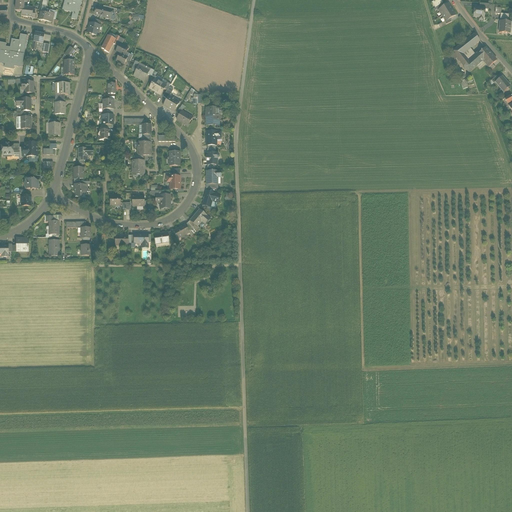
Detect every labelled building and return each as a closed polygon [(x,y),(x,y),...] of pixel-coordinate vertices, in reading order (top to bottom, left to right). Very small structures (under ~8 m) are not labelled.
[(16,0),(16,12),(22,12),(23,7),(24,0),(16,0)] [(72,19),(76,20),(81,0),(76,0),(76,4),(73,3),(65,1),(63,10),(70,12),(71,12),(73,12),(73,13),(72,19)] [(442,3),(440,0),(438,0),(435,2),(432,3),(435,8),(441,4),(442,3)] [(446,21),(446,22),(450,19),(455,16),(448,4),(443,8),(439,10),(439,11),(446,21)] [(32,8),(23,7),(22,12),(21,16),(32,17),(33,18),(35,19),(36,14),(33,14),(33,10),(32,8)] [(110,19),(111,15),(112,11),(103,9),(96,8),(95,15),(104,17),(104,18),(109,19),(110,20),(110,19)] [(483,18),(484,18),(485,10),(485,9),(479,8),(475,8),(474,17),(478,18),(483,18)] [(500,19),(508,20),(508,15),(509,15),(501,14),(501,8),(496,8),(495,14),(496,14),(501,15),(500,19)] [(46,11),(46,14),(49,14),(48,22),(52,23),(54,14),(50,13),(50,12),(46,11)] [(39,20),(48,22),(49,14),(46,14),(41,12),(39,20)] [(499,33),(508,34),(509,30),(510,30),(511,22),(500,21),(499,33)] [(92,35),(96,36),(97,32),(98,33),(100,26),(99,26),(92,24),(91,24),(90,28),(89,28),(88,33),(92,34),(92,35)] [(37,43),(43,44),(43,41),(45,35),(35,33),(34,42),(37,43)] [(457,59),(470,49),(480,41),(474,34),(448,54),(453,61),(457,59)] [(27,36),(20,35),(19,41),(20,41),(18,53),(24,54),(27,36)] [(104,51),(109,53),(113,44),(115,40),(115,39),(108,36),(101,48),(105,50),(104,51)] [(124,40),(120,38),(116,45),(119,46),(120,44),(122,45),(124,40)] [(12,40),(10,48),(9,51),(0,49),(0,62),(5,64),(4,67),(14,69),(14,65),(22,67),(24,54),(18,53),(20,41),(19,41),(12,40)] [(0,49),(9,51),(10,48),(6,47),(6,44),(0,42),(0,49)] [(116,53),(120,55),(120,54),(124,56),(128,49),(122,45),(120,44),(119,46),(116,53)] [(64,54),(68,57),(73,50),(70,47),(64,54)] [(485,48),(478,54),(483,61),(485,63),(489,67),(492,64),(497,61),(485,48)] [(457,59),(460,62),(465,58),(472,52),(470,49),(457,59)] [(475,55),(472,52),(465,58),(460,62),(463,67),(468,63),(467,61),(475,55)] [(477,66),(483,61),(478,54),(477,53),(475,55),(467,61),(468,63),(463,67),(469,73),(477,66)] [(127,58),(124,56),(120,54),(120,55),(116,61),(124,65),(126,61),(128,58),(127,58)] [(65,74),(64,74),(64,75),(69,75),(69,76),(74,76),(74,68),(74,66),(75,66),(75,61),(64,61),(64,69),(65,69),(65,74)] [(477,66),(479,69),(485,63),(483,61),(477,66)] [(134,76),(144,82),(147,75),(150,70),(149,70),(146,69),(147,67),(146,67),(145,68),(140,66),(140,64),(135,62),(131,70),(136,73),(134,76)] [(26,65),(25,74),(33,75),(33,69),(32,69),(32,71),(29,70),(30,66),(26,65)] [(456,66),(455,68),(464,79),(466,77),(456,66)] [(451,71),(459,80),(464,79),(455,68),(451,71)] [(495,82),(504,92),(506,90),(508,89),(510,87),(502,77),(499,79),(495,82)] [(149,89),(155,92),(160,83),(155,80),(155,79),(153,83),(149,89)] [(24,94),(34,94),(34,82),(29,82),(22,82),(22,88),(24,88),(24,94)] [(166,86),(160,83),(155,92),(160,96),(164,89),(166,86)] [(57,91),(57,95),(58,95),(65,95),(68,95),(68,90),(69,90),(69,84),(62,84),(62,85),(56,85),(56,91),(57,91)] [(173,90),(169,87),(167,91),(163,97),(167,99),(169,97),(173,90)] [(164,106),(174,112),(179,103),(173,99),(172,100),(169,98),(170,97),(169,97),(167,99),(164,106)] [(24,111),(31,111),(31,100),(17,100),(17,106),(21,106),(21,111),(24,111)] [(114,109),(114,100),(103,100),(103,109),(107,109),(114,109)] [(57,115),(65,114),(65,110),(64,110),(64,104),(65,104),(65,103),(58,103),(55,103),(55,110),(57,110),(57,114),(55,114),(55,115),(57,115)] [(219,115),(219,112),(215,112),(215,109),(207,109),(207,126),(213,126),(213,124),(219,124),(219,115)] [(176,120),(187,126),(192,118),(182,111),(179,115),(176,120)] [(104,125),(113,125),(113,115),(104,115),(102,115),(102,121),(104,121),(104,125)] [(20,118),(20,119),(20,129),(31,129),(31,118),(24,118),(20,118)] [(49,136),(60,136),(60,124),(49,124),(49,136)] [(151,135),(151,125),(148,125),(147,125),(144,125),(142,125),(142,126),(143,126),(143,130),(142,130),(142,135),(151,135)] [(103,140),(104,141),(105,139),(107,140),(110,140),(110,137),(110,136),(111,136),(111,133),(108,131),(100,131),(100,133),(98,135),(99,136),(100,140),(103,140)] [(215,145),(216,145),(216,142),(216,138),(221,138),(221,132),(207,132),(207,136),(207,145),(215,145)] [(4,157),(7,157),(8,156),(13,156),(13,153),(13,144),(10,144),(10,143),(2,143),(2,156),(3,156),(4,157)] [(26,157),(38,157),(38,144),(30,144),(30,143),(29,143),(28,144),(28,145),(29,145),(29,148),(26,148),(23,148),(23,157),(26,157)] [(144,155),(151,155),(151,143),(142,143),(137,143),(137,148),(139,148),(139,155),(137,155),(144,155)] [(87,161),(88,161),(88,155),(93,154),(93,149),(79,149),(79,161),(87,161)] [(170,166),(180,166),(180,152),(170,152),(170,166)] [(207,157),(206,157),(206,161),(207,161),(207,165),(215,165),(217,165),(217,159),(218,159),(219,158),(219,155),(218,154),(217,154),(215,154),(207,154),(207,157)] [(133,176),(144,176),(144,171),(143,171),(143,161),(133,161),(133,176)] [(81,179),(83,179),(83,172),(82,172),(82,169),(83,169),(83,168),(74,168),(74,179),(81,179)] [(207,184),(207,185),(217,185),(217,176),(221,176),(221,172),(207,172),(207,180),(207,184)] [(178,190),(180,190),(180,177),(169,177),(167,177),(167,182),(170,182),(170,185),(175,185),(175,190),(178,190)] [(27,190),(39,190),(39,185),(38,185),(38,182),(34,182),(34,180),(28,180),(28,183),(24,183),(24,187),(25,187),(25,190),(27,190)] [(75,197),(85,197),(85,189),(88,189),(88,185),(78,185),(74,185),(74,190),(75,190),(75,193),(75,197)] [(209,207),(210,207),(212,201),(212,200),(215,201),(215,202),(218,203),(220,195),(206,192),(203,205),(209,207)] [(161,209),(170,209),(170,195),(169,195),(159,196),(156,196),(156,202),(161,202),(161,209)] [(110,206),(120,206),(120,203),(120,196),(110,196),(110,206)] [(132,207),(144,207),(144,196),(132,196),(132,207)] [(21,207),(31,207),(31,197),(27,197),(21,197),(21,207)] [(198,227),(199,225),(203,221),(206,224),(210,219),(199,210),(190,221),(196,225),(197,227),(198,227)] [(49,222),(49,227),(49,228),(51,228),(51,231),(51,235),(59,235),(59,222),(53,222),(49,222)] [(174,231),(178,239),(181,238),(180,237),(186,234),(187,234),(189,233),(185,225),(182,226),(183,227),(179,229),(178,229),(174,231)] [(81,239),(91,239),(91,229),(86,229),(83,229),(81,229),(81,234),(82,234),(82,238),(81,238),(81,239)] [(154,235),(155,245),(169,243),(169,239),(168,233),(154,235)] [(142,248),(148,248),(148,243),(148,241),(148,236),(148,235),(141,235),(141,236),(134,236),(134,244),(142,244),(142,248)] [(122,246),(128,246),(128,244),(128,236),(115,236),(115,246),(116,246),(116,244),(122,244),(122,246)] [(22,252),(29,252),(29,239),(24,239),(24,240),(17,240),(17,239),(16,239),(16,246),(16,251),(17,251),(22,251),(22,252)] [(49,257),(59,257),(59,241),(49,241),(49,257)] [(2,257),(9,257),(9,252),(8,246),(0,246),(0,255),(2,255),(2,257)] [(81,256),(91,256),(91,246),(81,246),(81,256)]
